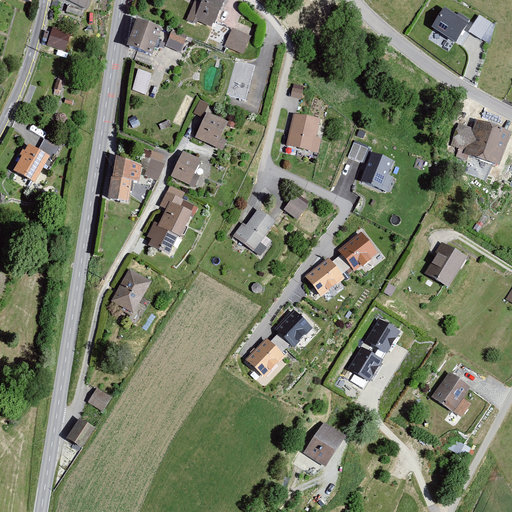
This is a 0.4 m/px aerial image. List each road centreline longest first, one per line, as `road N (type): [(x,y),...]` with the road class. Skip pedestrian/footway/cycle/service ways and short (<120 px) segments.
road 1 (secondary): [(54,427),(122,0)]
road 2 (residential): [(196,118),(103,288),(78,398),(54,427)]
road 3 (residential): [(248,211),(290,56),(274,22),(249,0)]
road 4 (unclassified): [(511,112),(439,71),(355,0)]
road 5 (unclassified): [(0,132),(45,0)]
road 6 (track): [(451,511),(511,394)]
